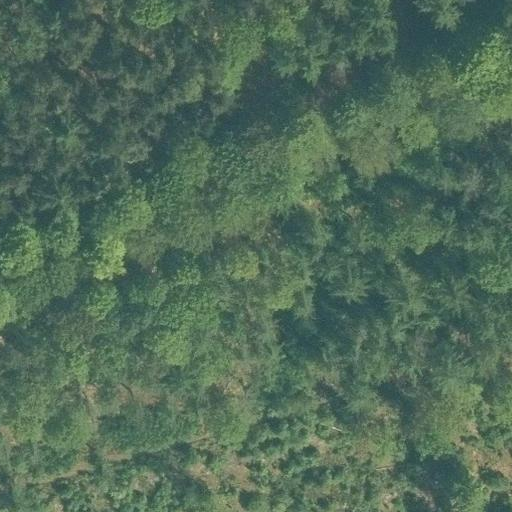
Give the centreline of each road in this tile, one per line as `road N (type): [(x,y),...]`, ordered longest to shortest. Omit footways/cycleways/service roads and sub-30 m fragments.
road 1 (track): [(0,253),(511,41)]
road 2 (track): [(511,370),(0,500)]
